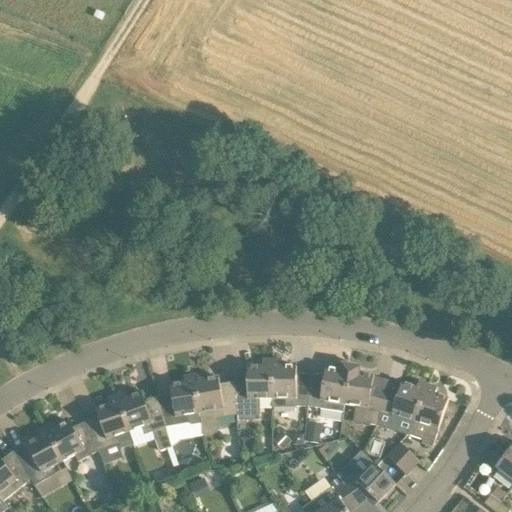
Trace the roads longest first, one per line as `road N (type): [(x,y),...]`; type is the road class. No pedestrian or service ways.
road 1 (residential): [(0,403),(105,346),(192,324),(293,319),(422,345),(504,380)]
road 2 (track): [(143,0),(0,225)]
road 3 (residential): [(419,511),(481,427),(504,380)]
